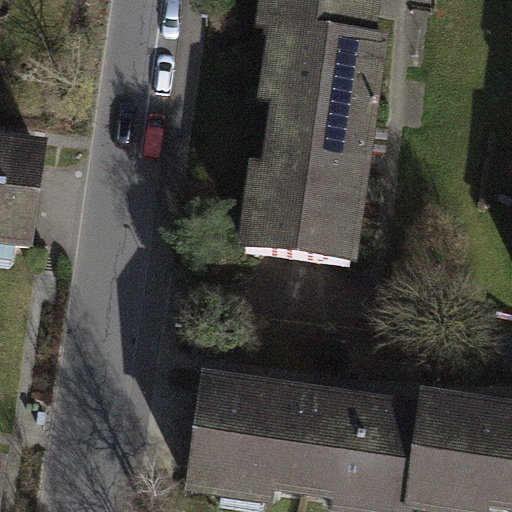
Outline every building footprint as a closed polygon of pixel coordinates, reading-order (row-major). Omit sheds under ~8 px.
[(284,0),(284,6),(270,5),(266,35),(279,37),(279,36),(368,48),(368,47),(374,0),(284,0)] [(368,47),(368,48),(279,36),(279,37),(275,65),(288,67),(266,225),(253,223),(248,254),(349,267),(366,154),(370,154),(373,129),(369,128),(381,49),(368,47)] [(45,170),(0,163),(0,282),(27,286),(45,170)] [(321,403),(320,408),(206,391),(192,492),(222,497),(224,483),(383,506),(382,511),(413,511),(414,510),(412,510),(425,423),(424,422),(346,411),(347,406),(321,403)] [(511,417),(506,416),(505,420),(425,409),(424,422),(425,423),(412,510),(414,510),(425,511),(441,511),(443,502),(511,511),(511,417)]
